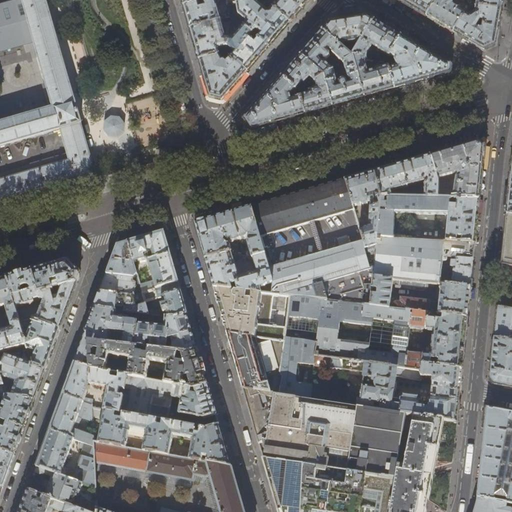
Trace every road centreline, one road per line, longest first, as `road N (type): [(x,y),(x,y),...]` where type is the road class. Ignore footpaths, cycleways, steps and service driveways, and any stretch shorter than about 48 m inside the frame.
road 1 (residential): [(169,192),(262,511)]
road 2 (residential): [(102,212),(92,277),(6,511)]
road 3 (residential): [(475,392),(508,84)]
road 4 (residential): [(246,169),(268,175),(482,113),(508,84)]
road 5 (residential): [(508,84),(263,154),(246,169)]
road 6 (residential): [(328,0),(209,136)]
road 7 (residential): [(368,0),(508,84)]
road 8 (residential): [(209,136),(168,0)]
road 9 (residential): [(461,511),(475,392)]
